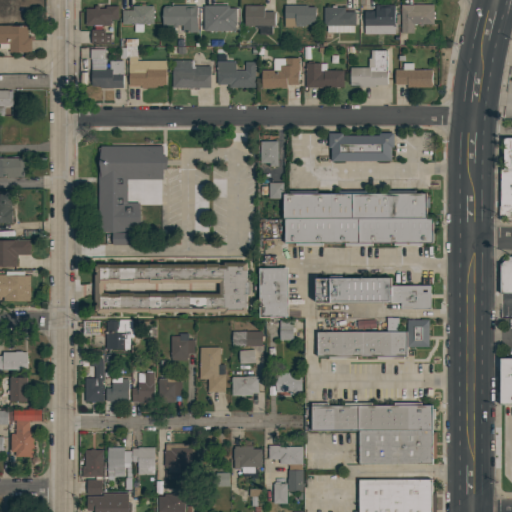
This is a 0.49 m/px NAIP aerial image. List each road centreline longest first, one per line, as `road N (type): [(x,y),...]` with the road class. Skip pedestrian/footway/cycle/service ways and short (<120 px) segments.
road 1 (secondary): [(492,0),(472,114),(471,511)]
road 2 (tertiary): [(59,0),(59,511)]
road 3 (residential): [(59,112),(472,114)]
road 4 (residential): [(59,426),(297,421)]
